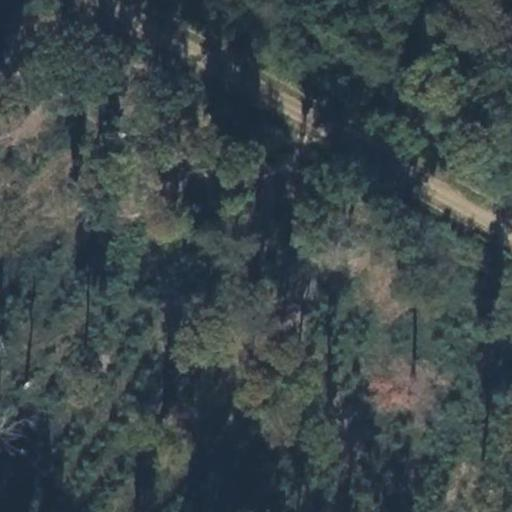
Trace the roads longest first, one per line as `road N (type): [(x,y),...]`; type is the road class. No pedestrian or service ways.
road 1 (track): [(93,0),(319,123)]
road 2 (track): [(382,157),(511,230)]
